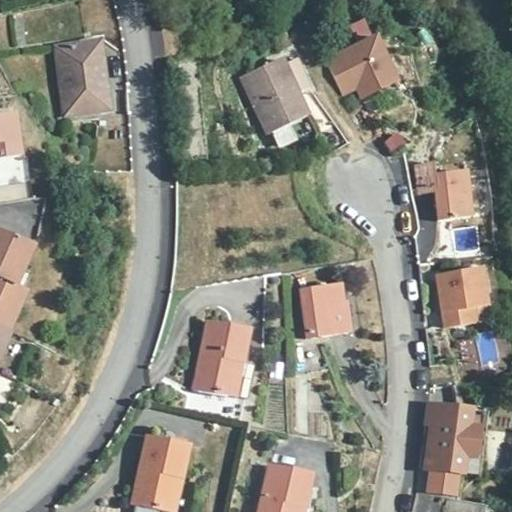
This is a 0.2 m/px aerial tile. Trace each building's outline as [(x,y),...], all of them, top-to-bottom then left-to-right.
[(374,40),(326,64),(343,98),(358,91),(363,101),(396,84),(374,40)] [(110,112),(100,45),(57,51),(67,118),(110,112)] [(290,97),(305,88),(291,57),(276,64),(272,59),(237,77),(263,131),(301,116),(290,97)] [(0,165),(15,163),(13,161),(6,123),(0,123),(0,165)] [(15,163),(0,165),(0,208),(21,206),(15,163)] [(470,216),(464,170),(431,174),(431,164),(413,164),(416,193),(434,191),(437,220),(470,216)] [(455,251),(476,249),(475,228),(454,229),(455,251)] [(0,289),(10,294),(16,281),(26,259),(0,247),(0,289)] [(484,306),(480,270),(436,275),(442,327),(472,323),(470,308),(484,306)] [(16,281),(10,294),(19,299),(25,288),(16,281)] [(10,294),(0,289),(0,337),(1,338),(19,299),(10,294)] [(340,305),(338,289),(298,295),(305,341),(352,334),(347,304),(340,305)] [(233,400),(248,332),(206,322),(191,391),(233,400)] [(480,365),(498,362),(494,332),(475,334),(480,365)] [(426,410),(425,428),(428,429),(425,474),(460,477),(460,461),(471,462),(474,432),(465,432),(467,416),(426,410)] [(460,461),(460,477),(477,478),(478,473),(481,433),(482,417),(467,416),(465,432),(474,432),(471,462),(460,461)] [(148,511),(172,511),(189,447),(148,437),(130,507),(148,511)] [(256,511),(293,511),(302,511),(310,478),(267,467),(256,511)] [(478,511),(480,507),(443,499),(439,511),(478,511)]
